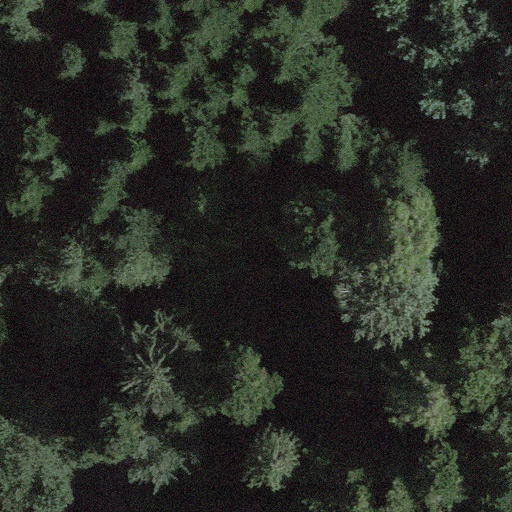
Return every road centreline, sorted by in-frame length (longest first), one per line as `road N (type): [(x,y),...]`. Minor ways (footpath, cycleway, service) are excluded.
road 1 (track): [(133,511),(0,190)]
road 2 (track): [(0,448),(114,511)]
